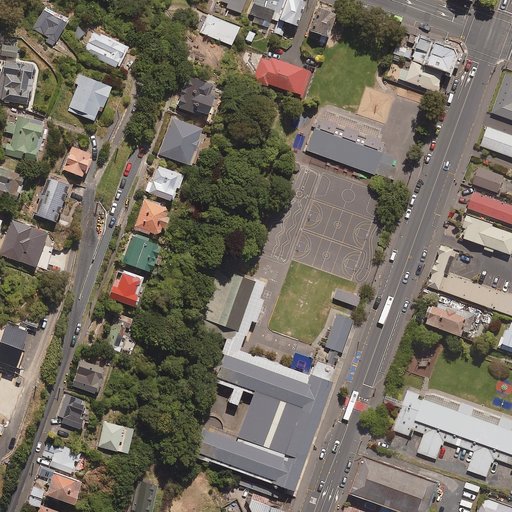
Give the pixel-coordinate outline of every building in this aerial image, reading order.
[(245,0),(221,0),(221,1),(228,3),(226,8),(241,13),(245,0)] [(253,0),(249,14),(256,16),(253,23),(268,28),(271,17),(280,20),(286,0),(253,0)] [(305,1),(301,0),(286,0),(280,20),(296,26),(305,1)] [(67,18),(44,6),(32,28),(47,37),(45,41),(53,46),(67,18)] [(336,13),(317,6),(308,29),(327,36),(336,13)] [(239,27),(208,14),(200,33),(231,46),(239,27)] [(127,47),(93,31),(83,52),(117,68),(127,47)] [(451,48),(418,37),(410,61),(442,72),(447,73),(454,54),(451,48)] [(230,51),(198,38),(190,57),(222,70),(230,51)] [(17,46),(1,44),(0,55),(16,57),(17,46)] [(394,45),(392,53),(410,59),(413,51),(394,45)] [(310,75),(263,57),(254,81),(268,86),(269,84),(302,97),(310,75)] [(32,65),(4,61),(2,72),(0,72),(0,99),(26,104),(28,92),(30,93),(32,79),(30,79),(32,65)] [(442,72),(410,61),(403,81),(435,92),(442,72)] [(511,69),(511,70),(496,110),(511,116),(511,69)] [(110,85),(78,73),(74,83),(77,84),(68,111),(93,120),(97,110),(100,111),(110,85)] [(211,84),(186,75),(176,106),(193,112),(194,110),(206,113),(212,94),(208,92),(211,84)] [(44,122),(17,115),(15,124),(7,122),(5,132),(12,134),(9,144),(4,143),(2,153),(34,161),(44,122)] [(202,128),(172,118),(160,155),(190,165),(202,128)] [(511,130),(494,124),(486,143),(511,153),(511,130)] [(404,157),(318,126),(309,152),(395,183),(404,157)] [(91,154),(72,146),(63,169),(82,177),(91,154)] [(508,173),(486,165),(480,182),(502,190),(508,173)] [(179,173),(157,166),(154,176),(151,175),(146,192),(170,200),(179,173)] [(23,174),(0,167),(0,196),(16,201),(23,174)] [(68,185),(46,176),(32,213),(54,221),(68,185)] [(511,200),(481,189),(475,205),(511,219),(511,200)] [(166,207),(144,199),(133,229),(160,238),(167,217),(164,215),(166,207)] [(511,228),(477,214),(469,236),(511,252),(511,228)] [(159,242),(132,233),(122,262),(150,271),(159,242)] [(461,251),(448,246),(434,280),(511,310),(511,288),(454,266),(461,251)] [(265,278),(229,265),(212,313),(248,326),(265,278)] [(142,277),(118,268),(108,297),(134,306),(137,297),(135,296),(142,277)] [(359,297),(336,289),(333,299),(355,306),(359,297)] [(475,316),(433,301),(425,323),(463,336),(469,321),(473,322),(475,316)] [(359,318),(340,312),(329,344),(347,351),(359,318)] [(36,328),(39,319),(25,314),(22,322),(36,328)] [(511,322),(508,321),(498,347),(511,352),(511,322)] [(118,356),(128,327),(113,322),(103,350),(118,356)] [(487,326),(477,324),(474,337),(484,339),(487,326)] [(135,341),(129,339),(124,352),(130,355),(135,341)] [(294,488),(333,380),(311,372),(307,381),(236,356),(227,382),(302,409),(285,454),(211,427),(201,455),(294,488)] [(103,368),(80,360),(71,385),(95,393),(103,368)] [(500,417),(412,386),(397,428),(418,436),(421,428),(428,431),(422,449),(438,455),(445,436),(478,448),(471,467),(490,474),(497,455),(511,460),(511,415),(502,411),(500,417)] [(86,402),(65,394),(56,421),(81,430),(84,420),(79,419),(86,402)] [(132,428),(104,422),(98,447),(127,453),(132,428)] [(80,451),(47,441),(43,456),(51,459),(49,466),(70,473),(74,461),(77,462),(80,451)] [(426,511),(438,482),(366,455),(352,493),(404,511),(426,511)] [(80,481),(53,472),(45,494),(72,504),(80,481)] [(150,511),(156,486),(140,482),(134,511),(137,511),(150,511)] [(44,490),(32,487),(27,504),(39,507),(44,490)] [(268,498),(254,493),(248,510),(249,511),(284,511),(265,505),(268,498)] [(511,511),(511,503),(486,494),(479,511),(511,511)] [(374,511),(375,511),(348,501),(344,511),(374,511)]
